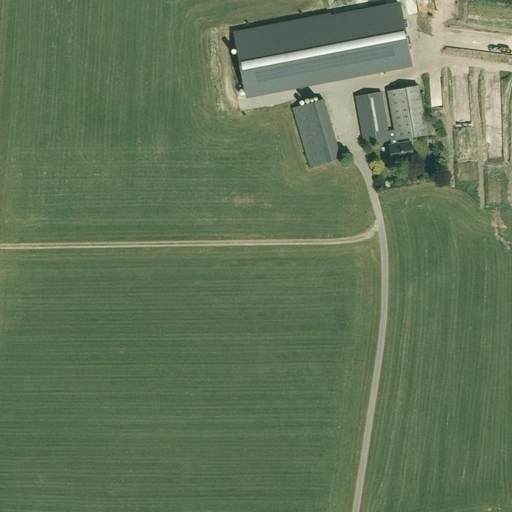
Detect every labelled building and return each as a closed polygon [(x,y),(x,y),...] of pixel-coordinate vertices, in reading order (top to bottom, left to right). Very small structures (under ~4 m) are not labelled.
[(235,34),(246,96),(411,64),(400,5),(331,18),(330,16),(235,34)] [(496,48),(511,49),(511,32),(497,31),(496,48)] [(390,139),(391,145),(398,144),(397,140),(427,135),(418,86),(388,91),(394,130),(388,131),(381,92),(355,97),(364,144),(390,139)] [(300,106),(292,108),(310,167),(341,158),(323,99),(308,104),(306,98),(298,101),(300,106)] [(398,144),(391,145),(389,146),(392,162),(398,161),(399,162),(408,161),(408,160),(414,159),(411,142),(398,144)]
